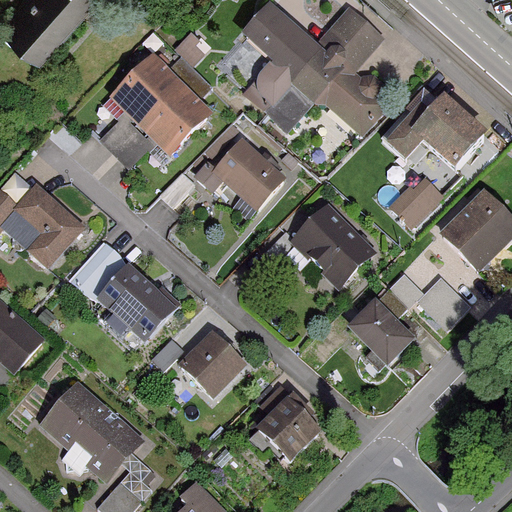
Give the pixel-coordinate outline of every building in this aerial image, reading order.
[(35,0),(31,4),(6,34),(40,64),(95,0),(35,0)] [(282,8),(254,39),(285,67),(255,99),(300,141),(330,108),(368,142),(397,111),(361,79),(388,50),(351,16),(324,46),(282,8)] [(197,70),(210,60),(195,41),(182,52),(197,70)] [(150,69),(114,106),(169,158),(204,121),(150,69)] [(436,96),(393,148),(417,168),(433,149),(475,184),(502,151),(436,96)] [(215,164),(202,179),(224,199),(234,188),(273,224),(304,190),(255,146),(228,175),(215,164)] [(422,172),(388,205),(416,235),(451,202),(422,172)] [(18,179),(7,191),(24,207),(35,194),(18,179)] [(0,202),(0,227),(45,269),(77,235),(35,196),(16,217),(0,202)] [(511,258),(511,214),(495,199),(453,244),(492,280),(511,258)] [(337,214),(303,250),(355,301),(390,265),(337,214)] [(104,253),(75,284),(143,345),(172,314),(104,253)] [(452,284),(430,305),(455,331),(477,310),(452,284)] [(0,364),(23,385),(54,352),(0,301),(0,364)] [(395,306),(365,335),(404,376),(435,346),(395,306)] [(256,376),(220,340),(184,376),(220,411),(256,376)] [(169,373),(188,356),(179,345),(159,362),(169,373)] [(139,447),(76,394),(42,433),(105,486),(139,447)] [(334,441),(293,402),(260,438),(301,477),(334,441)] [(145,464),(103,511),(140,511),(167,483),(145,464)] [(213,511),(200,499),(188,511),(213,511)]
